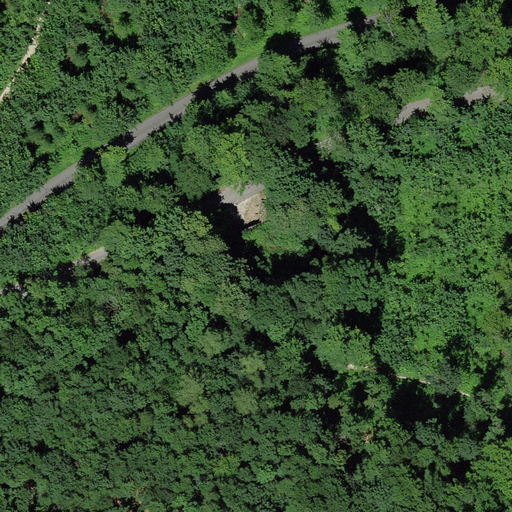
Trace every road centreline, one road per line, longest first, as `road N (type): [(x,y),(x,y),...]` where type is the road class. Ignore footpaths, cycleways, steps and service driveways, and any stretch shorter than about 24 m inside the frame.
road 1 (unclassified): [(0,237),(118,142),(208,89),(314,43),(447,0)]
road 2 (track): [(511,414),(315,349),(185,320),(65,272)]
